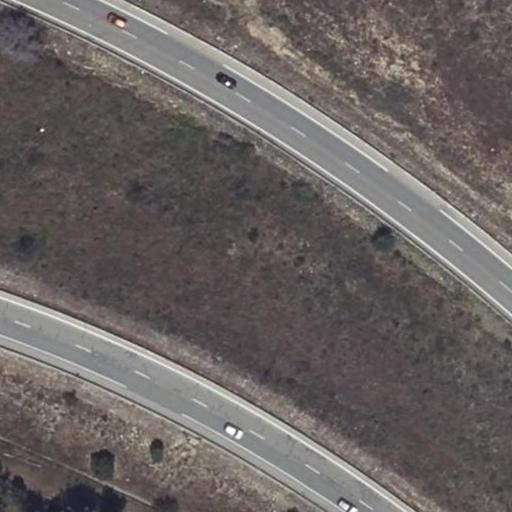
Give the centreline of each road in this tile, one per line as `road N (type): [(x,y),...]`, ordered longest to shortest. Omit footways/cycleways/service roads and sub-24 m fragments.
road 1 (motorway): [(511,289),(316,140),(61,0)]
road 2 (motorway): [(0,313),(163,384),(377,511)]
